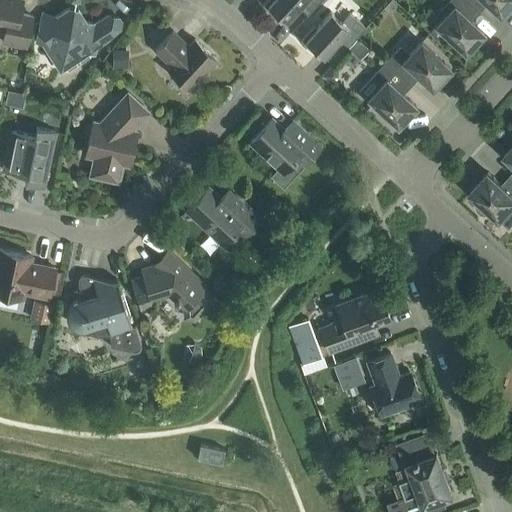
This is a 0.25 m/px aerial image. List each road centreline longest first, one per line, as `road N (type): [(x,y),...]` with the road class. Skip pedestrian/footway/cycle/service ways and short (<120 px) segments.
road 1 (residential): [(0,216),(117,240),(277,62)]
road 2 (residential): [(448,217),(413,266),(498,506)]
road 3 (residential): [(415,187),(277,62)]
road 4 (residential): [(415,187),(511,79)]
